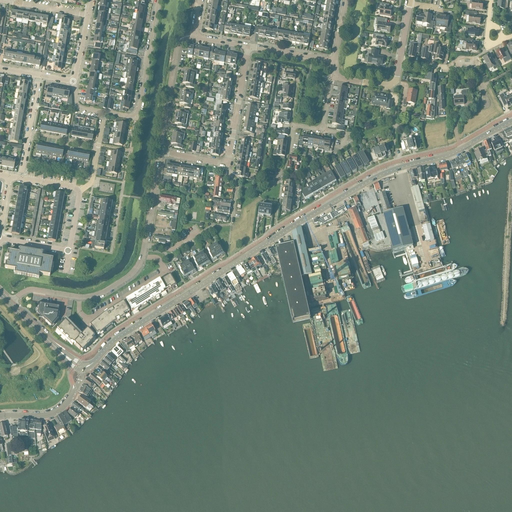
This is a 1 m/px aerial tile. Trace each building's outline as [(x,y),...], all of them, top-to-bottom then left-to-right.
[(473,0),(465,0),(466,1),(470,2),(470,5),(472,5),(472,9),(482,10),(483,3),(473,2),(473,0)] [(505,0),(498,0),(497,9),(504,9),(504,11),(507,12),(508,1),(505,1),(505,0)] [(378,3),(377,8),(379,9),(379,11),(380,12),(381,12),(380,15),(390,17),(392,9),(388,8),(387,7),(387,5),(387,4),(378,3)] [(466,11),(465,16),(470,16),(469,24),(480,25),(481,17),(473,16),(473,12),(466,11)] [(432,15),(424,14),(424,15),(418,14),(417,17),(417,18),(416,22),(423,23),(423,24),(427,24),(427,28),(432,29),(434,22),(431,22),(432,15)] [(449,17),(438,15),(436,27),(445,29),(444,32),(451,33),(452,24),(448,24),(449,17)] [(62,20),(61,26),(68,27),(69,21),(66,20),(67,17),(60,16),(60,19),(62,20)] [(377,18),(376,26),(378,26),(378,29),(377,31),(380,32),(389,33),(391,25),(384,23),(384,19),(377,18)] [(250,33),(253,33),(254,27),(251,26),(251,29),(245,28),(243,36),(249,37),(250,33)] [(465,36),(467,36),(478,37),(479,31),(473,30),(473,27),(466,26),(465,36)] [(258,37),(265,38),(266,29),(257,28),(256,34),(259,34),(258,37)] [(382,35),(374,34),(373,39),(377,40),(376,45),(386,47),(387,39),(381,38),(382,35)] [(310,37),(303,36),(302,44),(308,45),(310,37)] [(467,43),(466,50),(476,51),(477,44),(471,43),(471,40),(465,39),(464,43),(467,43)] [(429,53),(432,54),(434,44),(434,42),(429,41),(427,50),(423,49),(421,59),(428,60),(429,53)] [(136,55),(138,44),(129,43),(128,51),(126,50),(126,53),(136,55)] [(410,46),(408,57),(415,58),(416,52),(419,52),(421,44),(417,44),(411,43),(410,46)] [(440,45),(434,44),(432,54),(436,54),(435,59),(442,61),(444,50),(440,49),(440,45)] [(196,57),(198,46),(194,45),(194,47),(189,46),(187,56),(196,57)] [(196,57),(195,60),(203,61),(204,59),(205,49),(201,48),(201,46),(198,46),(196,57)] [(204,59),(211,60),(212,60),(213,50),(214,50),(214,49),(210,48),(210,50),(205,49),(204,59)] [(511,60),(507,52),(504,53),(502,49),(499,51),(499,50),(497,51),(497,52),(496,52),(501,61),(503,60),(505,63),(511,60)] [(4,50),(2,60),(3,60),(8,61),(10,54),(10,51),(4,50)] [(213,50),(212,60),(211,60),(211,61),(219,63),(221,53),(217,52),(217,50),(214,50),(213,50)] [(378,56),(379,52),(372,50),(371,55),(369,55),(368,63),(377,65),(378,66),(379,67),(380,66),(380,65),(382,65),(383,57),(378,56)] [(10,54),(8,61),(15,62),(16,55),(17,52),(10,51),(10,54)] [(221,53),(219,63),(227,64),(229,52),(226,52),(226,54),(221,53)] [(233,53),(229,52),(227,64),(234,65),(233,68),(234,70),(236,70),(237,66),(236,66),(237,56),(233,55),(233,53)] [(22,56),(21,63),(27,64),(28,57),(29,54),(23,53),(22,56)] [(28,57),(27,64),(33,66),(34,58),(35,55),(29,54),(28,57)] [(92,61),(99,62),(103,63),(104,60),(99,59),(100,56),(93,55),(92,61)] [(125,55),(124,58),(127,59),(126,67),(129,67),(136,69),(137,63),(135,62),(135,60),(136,57),(130,56),(125,55)] [(493,61),(490,55),(483,58),(489,69),(493,67),(494,69),(500,66),(496,59),(493,61)] [(255,65),(254,71),(263,73),(264,67),(266,67),(267,64),(261,63),(260,66),(255,65)] [(286,79),(295,80),(296,74),(293,74),(294,70),(285,69),(284,76),(287,76),(286,79)] [(184,78),(196,80),(197,71),(189,70),(189,73),(185,72),(184,78)] [(223,84),(231,86),(232,80),(231,80),(231,77),(220,75),(220,76),(220,77),(220,78),(221,78),(222,79),(224,79),(223,84)] [(20,81),(19,87),(19,88),(27,89),(28,83),(22,82),(23,79),(19,78),(18,81),(20,81)] [(194,89),(196,80),(184,78),(183,84),(187,84),(186,87),(194,89)] [(288,84),(283,84),(282,90),(285,90),(284,98),(287,98),(287,99),(289,99),(292,99),(293,95),(292,94),(293,92),(294,89),(288,88),(288,84)] [(339,87),(338,92),(347,94),(348,88),(350,89),(350,86),(345,84),(344,87),(339,87)] [(19,90),(18,94),(26,95),(27,89),(19,88),(19,87),(16,87),(16,90),(19,90)] [(70,90),(64,89),(62,99),(68,100),(67,105),(72,106),(71,95),(69,95),(70,90)] [(417,91),(409,90),(407,100),(404,99),(403,105),(406,106),(407,103),(415,104),(417,91)] [(182,93),(181,98),(190,100),(191,95),(193,95),(194,92),(187,91),(187,94),(182,93)] [(462,96),(454,97),(454,105),(464,105),(464,101),(468,100),(467,91),(462,91),(462,96)] [(251,92),(250,98),(255,99),(254,102),(260,103),(261,100),(261,99),(259,98),(259,94),(251,92)] [(511,100),(508,92),(499,97),(504,106),(507,104),(507,105),(509,108),(511,106),(511,100)] [(217,94),(216,103),(222,104),(222,101),(229,102),(230,97),(221,95),(217,94)] [(373,99),(372,105),(378,106),(379,103),(386,105),(388,96),(380,95),(380,94),(377,94),(376,94),(375,99),(373,99)] [(189,105),(190,100),(181,98),(180,104),(185,105),(184,108),(191,109),(191,106),(189,105)] [(120,108),(119,111),(126,113),(126,109),(129,110),(130,104),(123,102),(121,102),(120,108)] [(222,104),(216,103),(215,106),(217,106),(216,112),(225,113),(226,108),(221,107),(222,104)] [(247,111),(256,112),(257,109),(259,109),(260,104),(254,103),(253,106),(248,105),(247,111)] [(13,105),(12,111),(15,112),(23,113),(24,107),(16,106),(13,105)] [(176,118),(187,120),(189,112),(183,111),(182,114),(177,113),(176,118)] [(432,112),(427,112),(426,119),(432,120),(432,119),(434,120),(434,114),(432,114),(432,112)] [(186,129),(187,120),(176,118),(175,124),(178,125),(178,128),(186,129)] [(333,119),(332,124),(337,125),(337,130),(344,132),(345,127),(344,126),(345,121),(342,120),(333,119)] [(115,128),(125,130),(126,125),(122,124),(122,121),(116,120),(115,123),(116,123),(115,128)] [(253,128),(245,127),(244,132),(249,133),(248,136),(254,137),(254,134),(252,134),(253,128)] [(511,129),(511,128),(503,131),(504,133),(508,142),(511,140),(511,138),(511,137),(511,129)] [(172,139),(182,140),(184,141),(185,132),(179,131),(179,134),(173,133),(172,139)] [(507,143),(508,143),(504,133),(499,135),(505,148),(508,146),(507,143)] [(300,141),(299,146),(302,147),(302,145),(308,146),(309,137),(304,136),(303,138),(300,137),(299,141),(300,141)] [(409,138),(411,150),(413,150),(417,149),(415,140),(414,140),(414,137),(409,138)] [(495,151),(503,147),(499,137),(493,140),(495,143),(491,144),(495,151)] [(241,146),(250,147),(251,144),(253,144),(254,139),(248,138),(247,141),(242,140),(241,146)] [(409,151),(411,150),(409,138),(403,140),(404,142),(404,144),(401,145),(402,152),(406,151),(406,152),(409,151)] [(181,146),(182,140),(172,139),(171,144),(175,145),(174,148),(182,149),(183,146),(181,146)] [(331,141),(325,140),(324,149),(329,150),(330,147),(333,148),(334,142),(331,141)] [(486,142),(484,142),(487,150),(486,150),(489,157),(491,162),(493,161),(492,159),(489,151),(490,151),(490,152),(492,151),(488,141),(487,140),(485,141),(486,142)] [(384,145),(378,148),(379,150),(383,159),(384,159),(386,157),(391,155),(391,154),(389,149),(388,148),(385,149),(385,148),(384,145)] [(274,151),(273,156),(285,157),(286,147),(277,146),(277,152),(274,151)] [(373,154),(370,155),(373,162),(378,160),(379,160),(381,160),(383,159),(379,150),(378,148),(372,150),(373,152),(373,153),(373,154)] [(477,153),(475,154),(478,162),(481,161),(481,162),(487,160),(486,158),(489,157),(486,150),(484,151),(483,149),(481,150),(477,152),(477,153)] [(359,156),(358,157),(363,166),(363,165),(364,165),(364,166),(369,163),(363,153),(358,156),(359,156)] [(464,155),(462,156),(467,166),(470,164),(471,163),(466,154),(464,155)] [(299,162),(300,157),(290,156),(289,161),(290,161),(289,162),(288,162),(287,168),(292,168),(293,161),(299,162)] [(353,160),(352,160),(357,169),(358,168),(358,169),(363,166),(363,165),(363,166),(358,157),(357,156),(352,159),(353,160)] [(462,156),(458,158),(462,167),(463,166),(463,167),(467,166),(462,156)] [(9,160),(8,168),(14,169),(15,161),(16,158),(9,157),(9,160)] [(458,158),(454,161),(458,168),(458,169),(462,167),(458,158)] [(351,172),(352,172),(353,173),(357,170),(357,169),(352,160),(351,160),(347,162),(347,163),(346,164),(351,172)] [(351,172),(346,164),(346,163),(341,166),(341,167),(340,167),(345,176),(346,175),(347,176),(352,173),(351,172)] [(446,163),(439,164),(440,168),(440,172),(447,171),(446,163)] [(172,174),(174,165),(168,164),(167,169),(164,169),(163,175),(166,175),(167,173),(172,174)] [(346,177),(345,176),(340,167),(340,166),(335,169),(341,180),(346,177)] [(246,174),(246,168),(238,167),(237,172),(238,173),(237,177),(248,178),(249,174),(246,174)] [(118,169),(108,168),(107,173),(106,173),(105,176),(112,177),(112,174),(117,175),(118,169)] [(201,170),(195,169),(194,178),(197,179),(197,181),(202,182),(203,176),(200,175),(201,170)] [(425,170),(427,180),(435,179),(434,178),(438,177),(436,170),(433,171),(433,169),(425,170)] [(412,185),(412,187),(416,185),(415,181),(419,179),(416,171),(415,171),(412,171),(412,172),(409,173),(412,181),(411,181),(412,185)] [(326,175),(331,185),(336,182),(331,172),(326,175)] [(215,175),(213,187),(215,187),(222,188),(222,183),(223,179),(220,178),(220,175),(215,175)] [(321,178),(327,187),(331,185),(326,175),(321,178)] [(317,181),(322,190),(327,187),(321,178),(317,181)] [(286,182),(285,188),(293,189),(294,183),(292,183),(293,181),(289,180),(289,182),(286,182)] [(314,186),(317,193),(322,190),(317,181),(312,183),(314,186)] [(317,193),(314,186),(312,183),(307,186),(308,187),(313,195),(317,193)] [(220,198),(222,188),(215,187),(213,197),(220,198)] [(308,187),(304,189),(303,196),(305,200),(313,195),(308,187)] [(389,210),(390,210),(385,193),(378,195),(384,211),(384,212),(389,210)] [(356,207),(348,211),(362,246),(375,240),(361,205),(358,198),(353,200),(356,207)] [(221,201),(220,208),(230,209),(231,202),(224,201),(224,199),(222,199),(221,201)] [(211,207),(218,208),(220,208),(221,201),(212,200),(211,207)] [(344,206),(318,220),(321,226),(347,211),(344,206)] [(403,209),(383,214),(393,251),(413,246),(403,209)] [(214,214),(213,219),(214,220),(220,221),(220,222),(220,221),(222,221),(222,222),(222,221),(226,222),(227,217),(215,214),(214,214)] [(42,221),(41,224),(49,225),(49,224),(50,224),(50,228),(58,229),(59,223),(51,222),(42,221)] [(277,249),(276,249),(278,257),(281,269),(293,322),(293,323),(311,319),(311,318),(301,278),(312,275),(310,266),(303,235),(306,235),(303,227),(301,228),(292,234),(294,244),(292,245),(291,243),(287,244),(287,243),(280,244),(280,247),(276,248),(277,249)] [(212,247),(217,257),(223,254),(219,247),(218,248),(216,244),(212,247)] [(212,260),(217,257),(212,247),(207,250),(209,253),(209,254),(212,260)] [(266,251),(265,252),(268,256),(269,258),(273,265),(276,263),(273,257),(275,256),(276,257),(278,257),(276,249),(272,250),(271,248),(269,250),(268,249),(266,250),(266,251)] [(43,253),(29,251),(18,249),(18,253),(16,253),(8,251),(7,257),(5,268),(10,269),(15,270),(14,274),(23,276),(37,278),(37,277),(38,274),(50,276),(50,272),(52,263),(53,260),(53,259),(52,259),(44,258),(43,257),(43,256),(43,253)] [(268,256),(265,252),(266,251),(265,250),(260,253),(263,259),(268,256)] [(202,253),(197,256),(203,265),(208,262),(205,256),(204,257),(202,253)] [(198,269),(203,265),(197,256),(193,258),(195,262),(194,262),(198,269)] [(273,265),(269,258),(268,256),(263,259),(267,265),(270,264),(271,266),(273,265)] [(256,258),(251,261),(256,269),(257,271),(261,269),(260,267),(262,266),(256,258)] [(187,261),(183,264),(189,274),(194,271),(190,265),(187,261)] [(248,263),(250,268),(253,273),(257,271),(256,269),(251,261),(248,263)] [(184,277),(189,274),(183,264),(178,267),(181,271),(180,271),(184,277)] [(248,276),(253,273),(250,268),(249,269),(247,264),(243,266),(247,276),(248,276)] [(241,267),(237,270),(241,277),(244,275),(244,276),(246,275),(246,274),(244,270),(243,271),(241,267)] [(233,275),(239,284),(241,283),(240,281),(238,278),(241,277),(237,270),(236,269),(232,271),(234,274),(233,275)] [(232,273),(228,276),(232,283),(231,283),(234,287),(239,284),(233,275),(232,273)] [(170,275),(164,278),(171,288),(176,285),(170,275)] [(231,286),(227,277),(222,279),(227,288),(229,287),(232,292),(234,291),(231,286)] [(164,278),(159,281),(164,288),(166,291),(171,288),(164,278)] [(132,312),(166,291),(159,280),(149,286),(148,286),(135,294),(125,301),(132,312)] [(221,291),(226,288),(221,280),(217,282),(221,291)] [(220,299),(219,295),(218,293),(213,285),(208,288),(209,291),(207,292),(210,296),(211,295),(212,297),(215,295),(217,298),(217,297),(218,300),(221,299),(220,299)] [(194,309),(198,307),(192,299),(188,302),(192,307),(194,309)] [(114,323),(130,313),(123,302),(113,308),(105,312),(98,318),(99,318),(89,326),(98,336),(112,324),(114,323)] [(191,308),(187,302),(182,305),(187,311),(188,311),(190,310),(193,314),(195,313),(191,308)] [(42,318),(51,326),(57,320),(60,306),(39,303),(37,313),(40,315),(40,317),(43,317),(42,318)] [(180,307),(176,309),(181,316),(182,317),(184,316),(186,315),(185,313),(180,307)] [(176,309),(172,312),(176,319),(178,321),(180,320),(179,319),(180,319),(182,317),(181,316),(176,309)] [(176,319),(172,312),(168,315),(172,322),(176,319)] [(166,316),(158,321),(162,328),(171,322),(166,316)] [(82,335),(65,319),(56,329),(57,330),(56,330),(73,346),(74,344),(82,352),(96,338),(87,330),(82,335)] [(144,328),(148,335),(154,331),(150,325),(144,328)] [(143,338),(148,335),(144,328),(139,332),(143,338)] [(129,339),(133,346),(135,348),(142,343),(136,333),(131,337),(132,338),(129,339)] [(124,343),(122,344),(127,353),(130,351),(135,348),(133,346),(129,339),(129,338),(123,342),(124,343)] [(125,351),(123,349),(119,344),(117,347),(116,347),(111,351),(118,358),(117,359),(123,364),(125,362),(119,357),(125,351)] [(109,354),(106,357),(112,363),(113,363),(114,362),(115,360),(109,354)] [(105,357),(102,361),(109,367),(111,365),(116,370),(118,368),(113,363),(112,363),(105,357)] [(109,367),(102,361),(99,365),(112,375),(113,374),(108,370),(110,368),(109,367)] [(101,372),(97,377),(102,382),(101,382),(103,384),(105,387),(108,384),(104,380),(107,377),(101,372)] [(92,374),(88,378),(100,387),(103,384),(101,382),(102,382),(92,374)] [(91,382),(86,379),(83,384),(91,389),(90,389),(94,392),(97,388),(96,387),(96,386),(94,384),(91,382)] [(80,390),(79,393),(83,395),(87,397),(86,397),(87,398),(92,391),(90,390),(82,385),(80,390)] [(81,396),(77,402),(79,403),(86,409),(89,405),(90,403),(82,396),(81,396)] [(88,414),(74,402),(70,406),(78,412),(80,409),(87,415),(88,414)] [(79,414),(72,408),(67,413),(75,419),(79,414)] [(65,412),(58,417),(66,432),(71,429),(68,423),(72,421),(65,412)] [(59,436),(66,432),(58,417),(54,419),(58,425),(54,427),(57,433),(59,436)] [(18,428),(10,427),(12,439),(17,439),(18,436),(22,436),(23,447),(22,448),(21,449),(21,450),(21,451),(22,452),(22,453),(28,452),(28,439),(27,433),(28,422),(18,421),(18,428)] [(54,438),(49,425),(43,427),(47,441),(54,438)]
